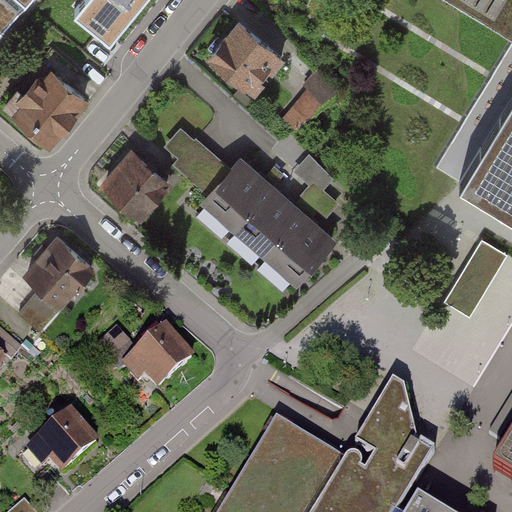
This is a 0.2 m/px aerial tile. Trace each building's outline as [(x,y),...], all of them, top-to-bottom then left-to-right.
[(0,0),(0,36),(31,0),(0,0)] [(511,0),(443,0),(511,40),(511,0)] [(211,57),(256,93),(285,57),(240,21),(211,57)] [(51,145),(89,99),(53,70),(41,85),(32,78),(7,109),(51,145)] [(322,72),(285,118),(297,127),(343,89),(322,72)] [(511,93),(457,186),(511,219),(511,93)] [(295,287),(335,240),(238,161),(230,170),(183,132),(167,151),(180,162),(174,170),(207,198),(199,208),(295,287)] [(95,186),(135,223),(168,187),(129,150),(95,186)] [(296,169),(321,191),(337,173),(312,151),(296,169)] [(64,307),(97,268),(58,235),(24,274),(64,307)] [(438,364),(503,255),(480,241),(414,350),(438,364)] [(46,331),(61,313),(31,288),(16,306),(46,331)] [(0,368),(4,365),(6,367),(22,350),(0,331),(0,368)] [(147,379),(159,393),(193,363),(165,331),(139,353),(119,331),(102,346),(139,387),(147,379)] [(427,511),(422,508),(419,511),(402,511),(409,502),(416,490),(445,445),(428,435),(396,415),(382,406),(377,415),(356,448),(379,463),(376,468),(368,480),(363,476),(364,473),(365,467),(362,463),(356,462),(351,464),(349,467),(341,462),(278,424),(232,499),(224,511),(427,511)] [(62,480),(98,449),(70,416),(26,453),(43,472),(50,467),(62,480)] [(511,447),(490,484),(511,496),(511,447)] [(12,511),(33,511),(24,502),(12,511)]
